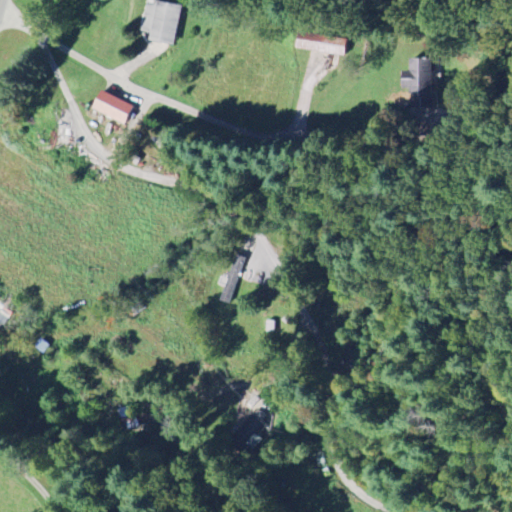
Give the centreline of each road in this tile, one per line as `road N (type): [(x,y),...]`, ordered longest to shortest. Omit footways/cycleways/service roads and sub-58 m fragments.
road 1 (residential): [(41,37),(76,127),(108,158),(229,204),(270,249),(327,360),(332,469),(363,499),(398,511)]
road 2 (residential): [(0,14),(129,86),(249,131),(329,142),(403,138)]
